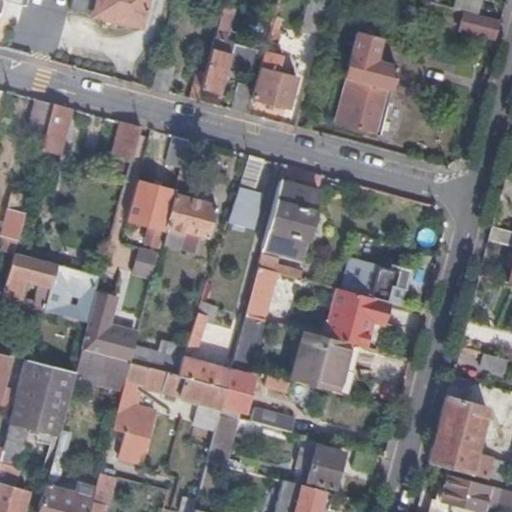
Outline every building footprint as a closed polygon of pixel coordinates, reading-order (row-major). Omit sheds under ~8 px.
[(0,0),(0,18),(5,2),(26,8),(28,0),(0,0)] [(73,0),(71,9),(140,27),(147,0),(73,0)] [(311,0),(301,34),(320,40),(330,4),(316,0),(311,0)] [(465,15),(477,19),(482,1),(479,0),(456,0),(453,12),(465,15)] [(207,76),(202,93),(221,98),(228,71),(252,78),(259,53),(227,44),(236,13),(224,10),(207,76)] [(496,43),(501,25),(477,19),(465,15),(460,32),(496,43)] [(366,31),(368,31),(369,25),(362,22),(358,37),(364,38),(366,31)] [(378,34),(368,31),(366,31),(364,38),(358,37),(346,81),(348,81),(336,126),(379,137),(398,70),(377,65),(382,44),(376,42),(378,34)] [(282,60),(264,54),(254,91),(251,101),(289,111),(296,82),(278,77),(282,60)] [(158,63),(150,91),(165,94),(173,67),(158,63)] [(190,101),(199,103),(202,93),(207,76),(198,73),(190,101)] [(251,101),(254,91),(238,86),(230,112),(247,117),(251,101)] [(53,106),(37,102),(31,123),(48,128),(53,106)] [(53,106),(48,128),(41,152),(59,156),(72,111),(53,106)] [(112,157),(131,162),(141,130),(121,125),(112,157)] [(189,142),(175,139),(167,168),(181,172),(189,142)] [(189,142),(181,172),(181,173),(198,177),(206,147),(189,142)] [(264,162),(249,159),(228,226),(253,232),(262,196),(256,194),(264,162)] [(288,181),(283,180),(264,252),(301,261),(307,241),(307,242),(315,214),(314,214),(319,195),(287,187),(288,181)] [(146,248),(160,252),(161,246),(165,231),(174,197),(175,194),(136,184),(126,224),(150,230),(146,248)] [(0,237),(0,253),(14,257),(29,201),(12,197),(0,237)] [(165,231),(199,239),(208,241),(217,209),(174,197),(165,231)] [(511,249),(511,272),(508,286),(511,287),(511,234),(493,230),(489,244),(511,249)] [(165,231),(161,246),(195,255),(199,239),(165,231)] [(128,268),(147,275),(155,252),(137,246),(128,268)] [(5,290),(1,305),(20,310),(27,284),(49,290),(43,315),(88,327),(96,295),(100,280),(14,257),(5,290)] [(262,257),(259,271),(278,276),(301,282),(303,274),(276,267),(278,261),(262,257)] [(259,271),(246,319),(265,323),(278,276),(259,271)] [(346,346),(364,350),(370,325),(379,328),(385,304),(337,292),(324,340),(346,346)] [(116,300),(96,295),(88,327),(81,353),(92,356),(130,365),(134,350),(137,338),(109,330),(116,300)] [(201,306),(187,352),(197,355),(208,319),(206,318),(209,308),(201,306)] [(246,319),(233,367),(252,373),(265,323),(246,319)] [(313,337),(305,335),(300,358),(308,359),(313,337)] [(293,383),(334,395),(346,346),(324,340),(313,337),(308,359),(300,358),(293,383)] [(134,350),(130,365),(179,378),(185,360),(184,360),(186,353),(161,346),(158,356),(134,350)] [(130,365),(92,356),(91,366),(97,369),(97,379),(124,387),(130,365)] [(0,409),(14,413),(17,401),(1,397),(11,360),(0,357),(0,409)] [(508,364),(484,358),(481,370),(504,376),(508,364)] [(207,359),(205,365),(214,368),(216,362),(207,359)] [(185,360),(179,378),(227,391),(232,372),(214,368),(205,365),(185,360)] [(17,401),(14,413),(5,443),(23,447),(29,429),(40,432),(36,446),(48,448),(45,460),(53,462),(53,461),(61,433),(75,377),(27,364),(17,401)] [(130,365),(124,387),(112,433),(127,436),(138,398),(133,397),(135,385),(144,388),(143,389),(221,410),(227,391),(179,378),(130,365)] [(227,391),(221,410),(220,415),(239,421),(241,413),(245,414),(255,378),(232,372),(227,391)] [(290,383),(268,377),(265,389),(287,394),(290,383)] [(471,385),(453,380),(451,388),(469,393),(471,385)] [(447,401),(430,466),(500,484),(506,464),(476,456),(488,412),(447,401)] [(254,412),(251,423),(250,425),(285,434),(285,433),(289,420),(254,412)] [(236,424),(219,419),(207,464),(219,467),(224,468),(236,424)] [(71,436),(61,433),(53,461),(64,463),(71,436)] [(23,447),(5,443),(3,454),(0,464),(17,469),(23,447)] [(309,473),(304,490),(322,495),(324,488),(334,490),(344,456),(316,449),(314,455),(309,473)] [(299,470),(309,473),(314,455),(305,453),(299,470)] [(64,463),(53,461),(53,462),(47,484),(52,485),(60,482),(64,463)] [(104,463),(100,476),(115,480),(151,490),(154,477),(104,463)] [(0,464),(0,511),(23,511),(29,493),(14,490),(20,470),(17,469),(0,464)] [(219,467),(207,464),(197,503),(209,506),(219,467)] [(100,476),(96,493),(90,511),(101,511),(102,510),(107,510),(115,480),(100,476)] [(304,490),(282,484),(274,511),(321,511),(326,496),(322,495),(304,490)] [(75,496),(46,489),(39,511),(90,511),(96,493),(79,487),(75,496)] [(511,511),(511,493),(504,492),(498,511),(511,511)]
